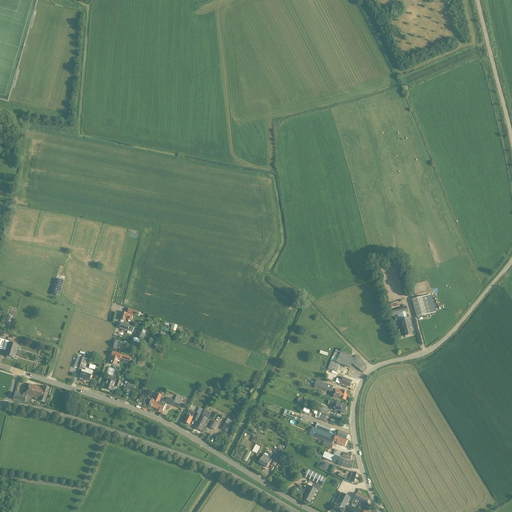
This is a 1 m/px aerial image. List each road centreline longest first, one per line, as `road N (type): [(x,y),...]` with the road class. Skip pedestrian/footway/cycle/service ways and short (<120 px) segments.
road 1 (unclassified): [(379,511),(351,439),(354,387),(371,368),(431,349),(511,261)]
road 2 (tertiary): [(295,511),(218,468),(7,404)]
road 3 (unclassified): [(314,511),(165,421),(97,396)]
road 4 (track): [(371,368),(306,301),(263,271)]
road 5 (unclassified): [(511,141),(476,0)]
